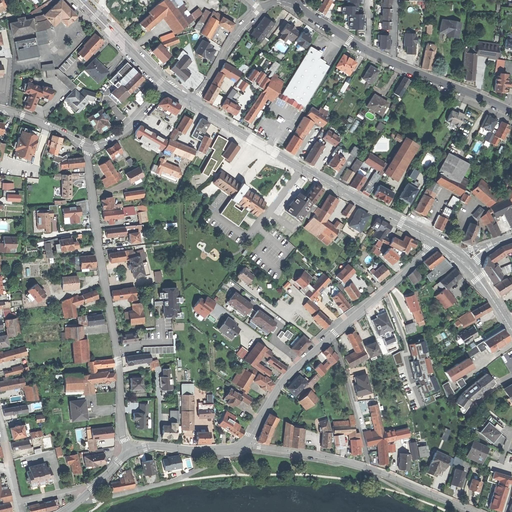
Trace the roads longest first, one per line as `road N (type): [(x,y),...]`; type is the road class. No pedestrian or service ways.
road 1 (residential): [(88,147),(128,453)]
road 2 (secondary): [(436,241),(194,103)]
road 3 (residential): [(288,0),(367,51),(511,113)]
road 4 (residential): [(244,448),(285,376),(332,335)]
road 5 (residential): [(332,335),(368,467)]
road 6 (residential): [(368,467),(244,448)]
road 7 (residential): [(382,290),(420,403)]
